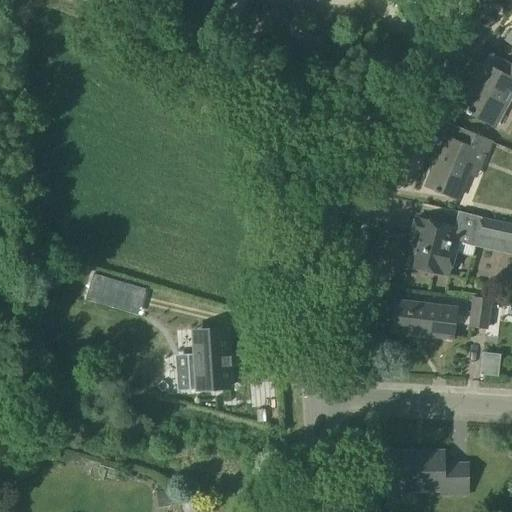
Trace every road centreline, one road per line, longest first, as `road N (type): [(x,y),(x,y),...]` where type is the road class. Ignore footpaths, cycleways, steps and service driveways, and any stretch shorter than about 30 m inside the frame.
road 1 (unclassified): [(369,127),(86,0)]
road 2 (residential): [(312,395),(313,274),(338,183),(369,127)]
road 3 (residential): [(312,395),(511,408)]
road 4 (residential): [(369,127),(455,0)]
